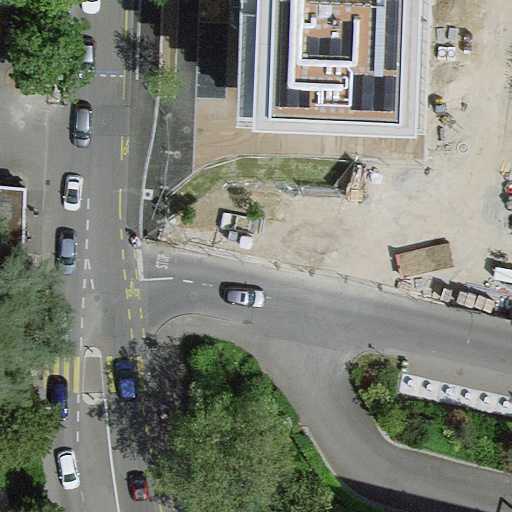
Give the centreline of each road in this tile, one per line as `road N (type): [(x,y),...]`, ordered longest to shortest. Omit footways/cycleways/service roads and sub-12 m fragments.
road 1 (residential): [(90,287),(212,284),(511,352)]
road 2 (tertiary): [(101,0),(90,287)]
road 3 (tertiary): [(90,287),(95,414),(111,511)]
